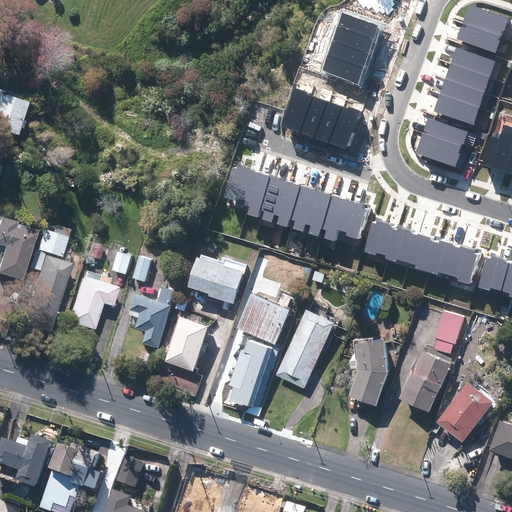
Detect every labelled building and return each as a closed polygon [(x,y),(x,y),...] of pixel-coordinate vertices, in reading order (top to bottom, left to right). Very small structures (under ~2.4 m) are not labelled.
[(501,37),(508,19),(469,5),(462,23),(501,37)] [(337,26),(374,39),(379,25),(342,12),(337,26)] [(495,53),(501,37),(462,23),(457,39),(495,53)] [(331,40),(369,53),(374,39),(337,26),(331,40)] [(326,54),(363,67),(369,53),(331,40),(326,54)] [(450,63),(490,77),(495,61),(456,47),(450,63)] [(320,70),(357,83),(363,67),(326,54),(320,70)] [(445,78),(485,92),(490,77),(450,63),(445,78)] [(439,94),(479,108),(485,92),(445,78),(439,94)] [(307,92),(294,87),(280,126),(299,133),(312,96),(307,94),(307,92)] [(0,128),(15,135),(23,101),(5,94),(0,89),(0,128)] [(433,111),(473,125),(479,108),(439,94),(433,111)] [(314,138),(327,102),(312,96),(299,133),(314,138)] [(314,138),(328,143),(341,107),(327,102),(314,138)] [(348,150),(362,112),(349,107),(348,109),(341,107),(328,143),(348,150)] [(428,118),(423,133),(460,146),(461,144),(463,144),(468,132),(428,118)] [(511,148),(511,127),(504,125),(501,135),(493,132),(483,165),(504,172),(511,148)] [(416,153),(456,167),(461,153),(458,152),(460,146),(423,133),(416,153)] [(248,206),(259,172),(239,166),(237,170),(233,168),(224,198),(235,201),(236,198),(245,201),(244,205),(248,206)] [(271,175),(259,172),(248,206),(249,206),(247,215),(258,218),(260,211),(271,175)] [(288,181),(271,175),(260,211),(264,212),(261,219),(271,222),(273,214),(277,216),(288,181)] [(288,181),(277,216),(279,216),(277,224),(290,228),(293,220),(303,185),(288,181)] [(303,185),(293,220),(295,221),(293,229),(304,232),(306,225),(311,227),(322,191),(303,185)] [(322,191),(311,227),(309,234),(318,236),(320,228),(324,230),(335,195),(322,191)] [(335,195),(324,230),(326,230),(324,239),(338,243),(342,231),(352,200),(335,195)] [(365,205),(352,200),(342,231),(346,233),(345,236),(362,241),(371,211),(364,209),(365,205)] [(386,255),(394,228),(390,226),(391,223),(378,219),(377,223),(373,222),(363,252),(374,255),(375,252),(386,255)] [(32,231),(6,224),(0,246),(0,271),(20,276),(32,231)] [(408,262),(416,234),(411,233),(412,229),(399,225),(398,229),(394,228),(386,255),(385,258),(395,261),(396,258),(408,262)] [(65,233),(48,227),(40,249),(58,254),(65,233)] [(428,272),(437,241),(433,239),(434,236),(417,231),(416,234),(408,262),(416,264),(415,268),(428,272)] [(439,271),(449,274),(458,245),(456,244),(456,243),(440,238),(439,241),(437,241),(428,272),(438,275),(439,271)] [(97,260),(99,261),(104,245),(92,242),(85,264),(95,267),(97,260)] [(470,284),(479,253),(473,251),(474,249),(461,245),(460,246),(458,245),(449,274),(458,277),(457,280),(470,284)] [(133,254),(121,251),(117,267),(130,270),(133,254)] [(205,253),(192,282),(234,299),(249,262),(228,255),(221,256),(205,253)] [(502,291),(511,263),(505,262),(506,258),(494,254),(492,258),(488,257),(479,287),(490,290),(491,287),(502,291)] [(64,261),(41,256),(25,322),(47,327),(64,261)] [(153,258),(142,256),(137,276),(148,278),(153,258)] [(511,297),(511,259),(511,260),(511,263),(502,291),(510,293),(509,297),(511,297)] [(329,272),(317,269),(313,281),(325,285),(329,272)] [(112,284),(82,275),(69,318),(94,326),(101,302),(106,304),(112,284)] [(161,346),(178,286),(163,281),(161,296),(140,290),(134,312),(142,316),(138,326),(148,329),(145,341),(161,346)] [(290,307),(256,292),(242,324),(275,339),(290,307)] [(187,314),(191,302),(181,298),(177,310),(187,314)] [(335,322),(311,310),(279,372),(304,384),(335,322)] [(464,316),(446,310),(437,341),(454,346),(464,316)] [(192,371),(207,327),(179,317),(164,361),(192,371)] [(388,371),(387,338),(361,338),(362,364),(353,392),(378,402),(388,371)] [(260,410),(280,350),(247,339),(244,351),(241,350),(230,385),(234,386),(229,402),(254,410),(254,408),(260,410)] [(451,364),(427,350),(403,393),(428,406),(451,364)] [(492,397),(470,380),(439,419),(461,436),(492,397)] [(511,420),(502,417),(492,446),(511,452),(511,420)] [(265,427),(266,422),(254,418),(252,423),(265,427)] [(37,484),(53,442),(37,436),(35,441),(21,436),(18,442),(7,438),(0,457),(0,473),(17,479),(37,484)] [(103,450),(63,438),(51,467),(54,469),(41,504),(51,508),(55,501),(68,506),(72,495),(97,500),(106,474),(97,470),(103,450)] [(145,462),(128,456),(120,479),(137,484),(145,462)] [(116,487),(106,511),(151,511),(130,504),(132,494),(116,487)] [(218,511),(221,504),(194,497),(190,511),(218,511)] [(304,511),(306,506),(288,501),(285,511),(304,511)]
